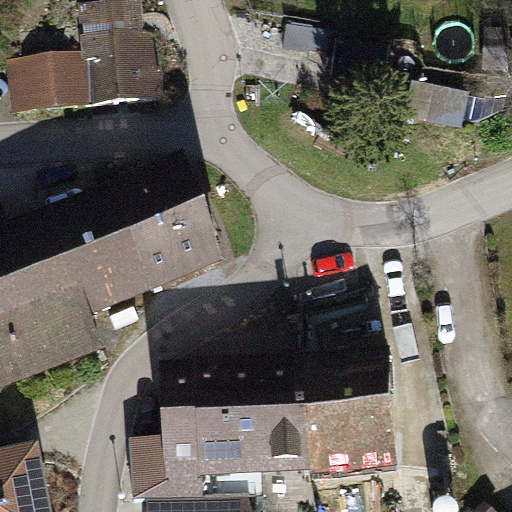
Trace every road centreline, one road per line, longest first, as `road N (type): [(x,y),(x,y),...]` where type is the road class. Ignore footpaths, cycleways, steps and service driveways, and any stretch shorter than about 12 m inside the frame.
road 1 (residential): [(196,127),(256,161),(331,221),(432,200),(511,170)]
road 2 (residential): [(0,127),(196,127)]
road 3 (residential): [(186,0),(202,47),(196,127)]
